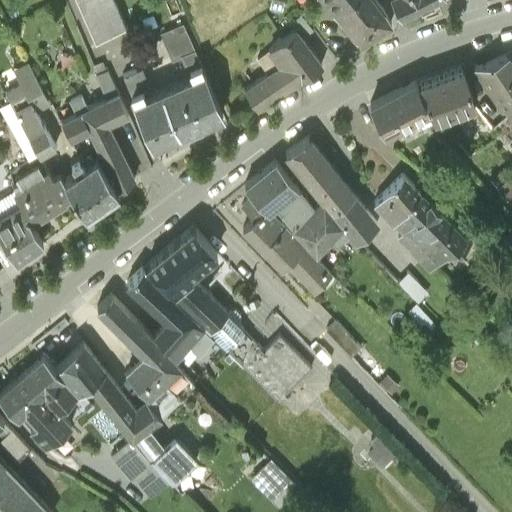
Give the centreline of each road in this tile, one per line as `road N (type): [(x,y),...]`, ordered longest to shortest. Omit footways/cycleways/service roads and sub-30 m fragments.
road 1 (residential): [(511,19),(404,59),(287,120),(0,339)]
road 2 (track): [(186,195),(488,511)]
